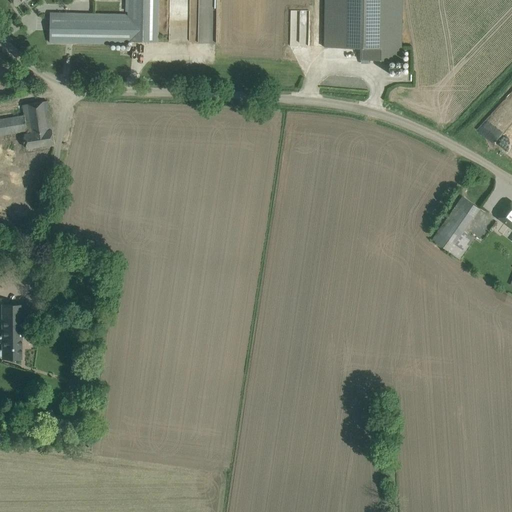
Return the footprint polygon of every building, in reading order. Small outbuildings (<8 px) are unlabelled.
[(157,42),(158,0),(127,0),(128,14),(50,12),(49,42),(128,44),(128,41),(157,42)] [(360,48),(360,60),(401,60),(401,0),(325,0),(324,47),(360,48)] [(290,46),(309,46),(310,10),(291,9),(290,46)] [(23,105),(24,115),(0,118),(0,135),(24,132),(27,148),(54,144),(52,130),(47,101),(37,102),(23,105)] [(461,195),(432,240),(461,258),(474,237),(466,231),(481,207),(461,195)] [(511,201),(498,219),(511,229),(511,201)] [(24,332),(24,305),(2,305),(3,359),(22,358),(22,332),(24,332)]
